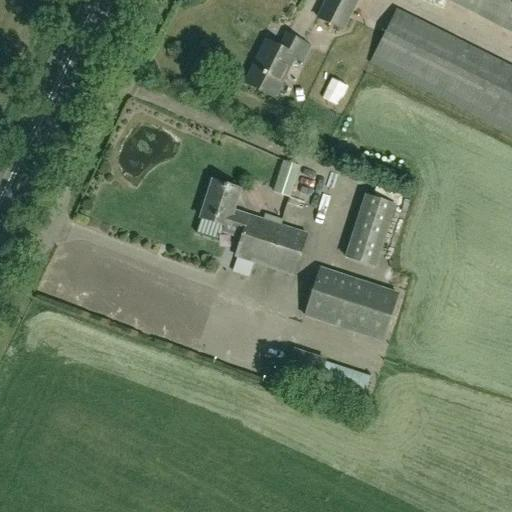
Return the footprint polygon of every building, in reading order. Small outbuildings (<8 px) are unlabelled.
[(237,0),(230,16),(251,26),(260,7),(244,0),(237,0)] [(342,31),(357,0),(327,0),(318,19),(342,31)] [(511,0),(446,0),(511,32),(511,0)] [(375,55),(511,124),(511,68),(397,10),(375,55)] [(246,83),(275,98),(294,57),(302,61),(309,47),(287,35),(280,49),(266,42),(246,83)] [(294,194),(305,164),(289,159),(279,188),(294,194)] [(294,276),(307,236),(233,212),(240,191),(212,182),(200,219),(226,227),(224,234),(241,239),(235,257),(294,276)] [(395,192),(363,187),(351,255),(383,260),(395,192)] [(305,317),(382,343),(398,296),(321,270),(305,317)] [(370,377),(326,362),(295,351),(287,375),(318,386),(319,384),(363,399),(370,377)]
